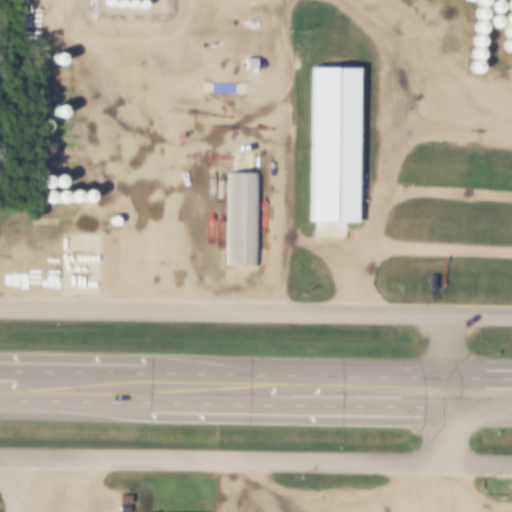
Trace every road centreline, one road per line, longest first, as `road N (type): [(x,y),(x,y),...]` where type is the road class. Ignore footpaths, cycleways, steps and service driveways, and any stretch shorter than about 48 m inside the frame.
road 1 (residential): [(0,453),(511,463)]
road 2 (trunk): [(511,380),(0,371)]
road 3 (trunk): [(0,403),(511,408)]
road 4 (residential): [(454,313),(441,463)]
